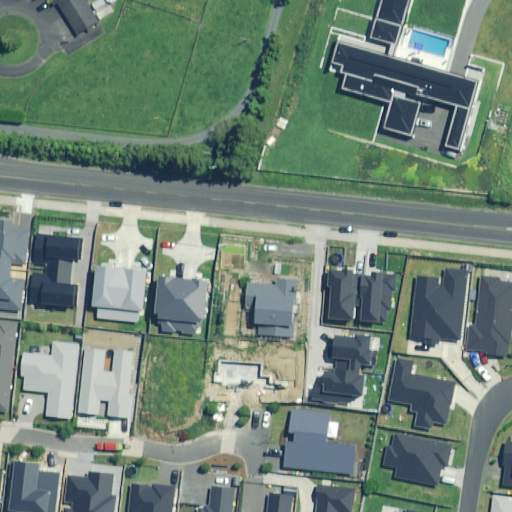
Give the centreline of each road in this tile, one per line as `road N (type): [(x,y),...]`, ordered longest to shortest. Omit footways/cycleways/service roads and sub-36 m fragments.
road 1 (tertiary): [(0,175),(511,230)]
road 2 (residential): [(255,445),(232,440),(167,452),(0,433)]
road 3 (residential): [(466,511),(480,432),(511,390)]
